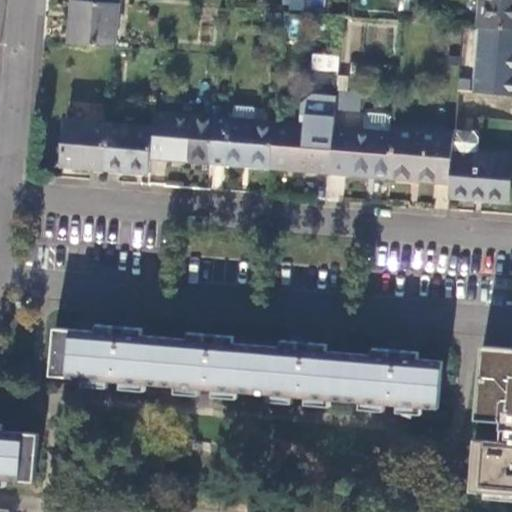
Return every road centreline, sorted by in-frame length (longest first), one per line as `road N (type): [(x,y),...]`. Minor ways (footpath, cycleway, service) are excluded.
road 1 (residential): [(0,283),(511,332)]
road 2 (residential): [(511,233),(3,191)]
road 3 (residential): [(22,0),(3,191)]
